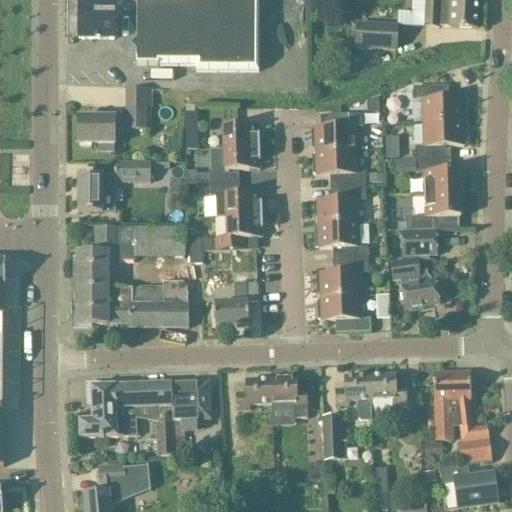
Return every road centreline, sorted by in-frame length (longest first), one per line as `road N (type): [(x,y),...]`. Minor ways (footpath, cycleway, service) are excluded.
road 1 (residential): [(491,345),(502,0)]
road 2 (residential): [(44,364),(293,354)]
road 3 (residential): [(44,243),(44,0)]
road 4 (residential): [(293,354),(290,129)]
road 5 (residential): [(293,354),(491,345)]
road 6 (residential): [(54,511),(44,364)]
road 7 (residential): [(44,364),(44,243)]
